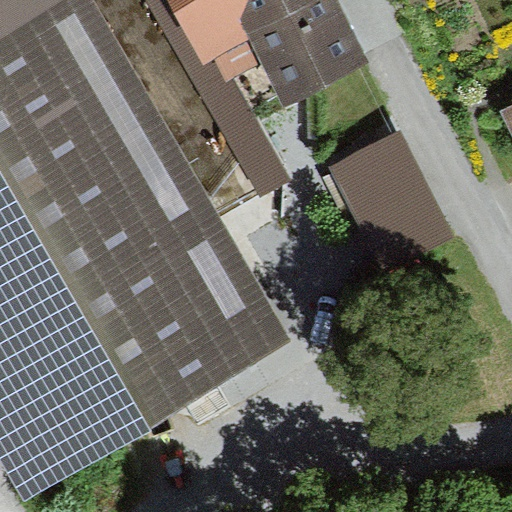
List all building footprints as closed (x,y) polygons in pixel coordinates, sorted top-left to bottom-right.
[(0,0),(0,457),(24,499),(289,345),(91,0),(0,0)] [(214,58),(225,80),(237,76),(258,118),(367,61),(337,0),(171,0),(206,63),(214,58)] [(511,104),(499,112),(511,137),(511,104)] [(334,167),(385,269),(452,235),(402,133),(334,167)] [(269,189),(297,175),(278,139),(251,152),(269,189)]
